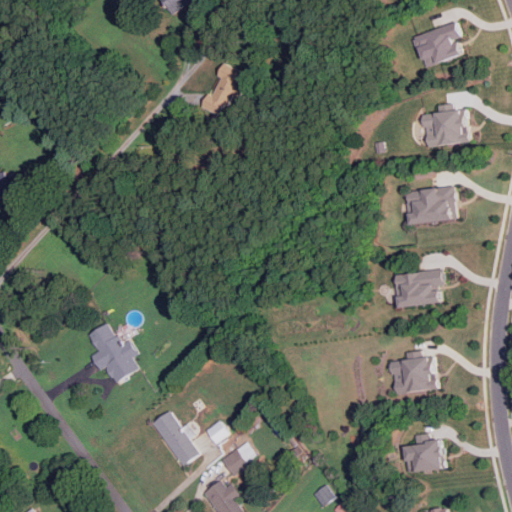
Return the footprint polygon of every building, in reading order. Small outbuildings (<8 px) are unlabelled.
[(202,0),(164,0),(176,14),(192,2),(195,6),(202,0)] [(417,34),(427,66),(467,54),(462,38),(465,37),(460,21),(417,34)] [(240,96),(251,75),(229,63),(208,102),(225,111),(235,94),(240,96)] [(472,142),(469,107),(457,108),(456,103),(441,104),(442,112),(427,113),(429,145),(472,142)] [(0,197),(26,195),(24,172),(0,173),(0,197)] [(412,223),(461,218),(458,185),(409,190),(412,223)] [(445,301),(443,284),(449,283),(446,267),(398,274),(402,307),(445,301)] [(90,333),(100,350),(91,354),(101,370),(108,368),(118,384),(143,370),(134,357),(138,354),(130,339),(125,343),(111,321),(90,333)] [(397,393),(440,388),(437,355),(424,356),(423,350),(409,351),(410,359),(393,361),(397,393)] [(201,454),(174,410),(157,421),(184,465),(201,454)] [(218,442),(230,433),(222,421),(209,431),(218,442)] [(448,468),(445,437),(432,438),(431,433),(418,434),(419,444),(407,445),(409,471),(448,468)] [(234,473),(259,458),(250,443),(225,457),(234,473)] [(237,498),(242,495),(233,483),(229,486),(223,479),(207,492),(222,511),(245,511),(247,511),(237,498)] [(326,505),(336,496),(327,485),(317,494),(326,505)]
